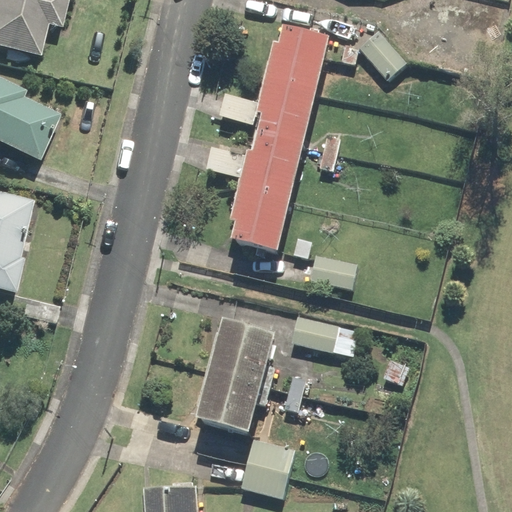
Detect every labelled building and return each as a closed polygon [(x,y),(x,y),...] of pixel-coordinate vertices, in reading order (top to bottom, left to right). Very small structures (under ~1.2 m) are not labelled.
[(0,0),(0,47),(43,57),(50,27),(64,30),(70,0),(0,0)] [(241,243),(288,255),(340,41),(293,30),(289,46),(282,44),(239,225),(245,226),(241,243)] [(386,33),(365,50),(392,83),(412,66),(386,33)] [(0,80),(0,142),(42,162),(63,117),(25,99),(27,93),(0,80)] [(347,139),(328,135),(320,171),(339,176),(347,139)] [(0,193),(0,290),(17,295),(26,261),(22,260),(36,202),(0,193)] [(363,265),(319,255),(313,283),(357,293),(363,265)] [(303,319),(297,345),(358,359),(364,334),(303,319)] [(208,422),(258,435),(285,337),(234,323),(208,422)] [(392,358),(383,379),(407,389),(416,369),(392,358)] [(281,409),(302,414),(310,382),(289,377),(281,409)] [(258,442),(246,491),(287,501),(299,452),(258,442)] [(207,511),(206,491),(156,494),(156,511),(207,511)]
